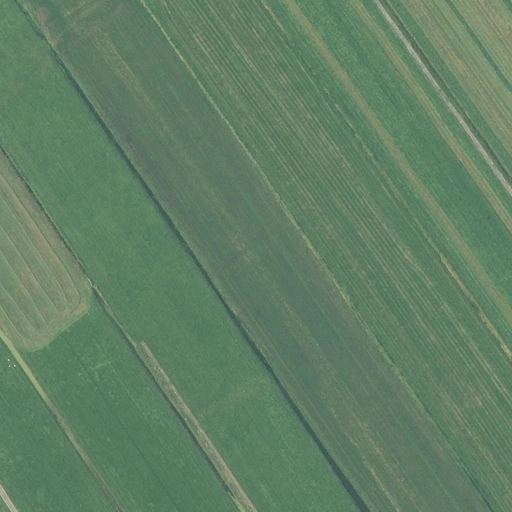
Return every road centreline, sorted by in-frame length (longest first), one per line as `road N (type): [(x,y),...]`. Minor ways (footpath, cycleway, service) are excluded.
road 1 (track): [(252,511),(0,135),(0,82),(100,0)]
road 2 (track): [(511,202),(369,0)]
